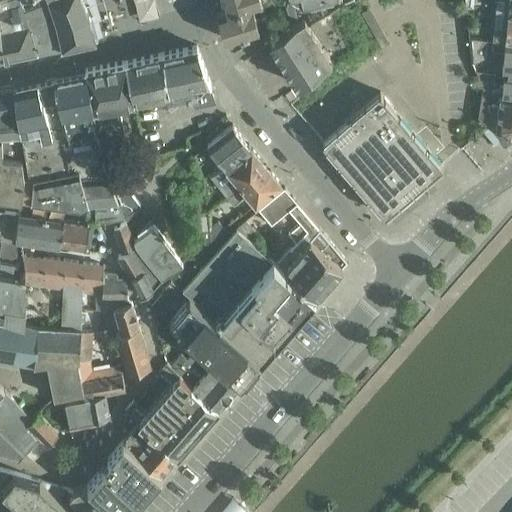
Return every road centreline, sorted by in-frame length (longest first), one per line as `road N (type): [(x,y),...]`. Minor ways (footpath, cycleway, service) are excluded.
road 1 (residential): [(398,273),(233,83),(204,24),(204,0)]
road 2 (residential): [(191,511),(398,273)]
road 3 (residential): [(398,273),(473,198),(511,172)]
